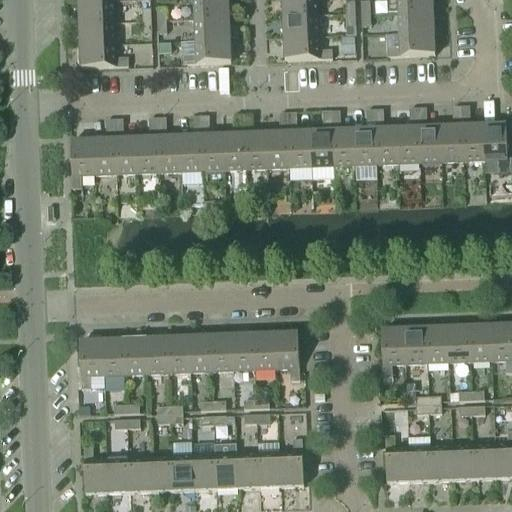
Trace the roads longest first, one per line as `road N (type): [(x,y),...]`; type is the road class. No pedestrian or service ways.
road 1 (residential): [(23,116),(468,93),(487,78),(483,24),(472,0)]
road 2 (residential): [(28,300),(73,306),(335,298)]
road 3 (residential): [(357,511),(344,490),(335,298)]
road 4 (tertiary): [(38,511),(28,300)]
road 5 (tertiary): [(28,300),(23,116)]
